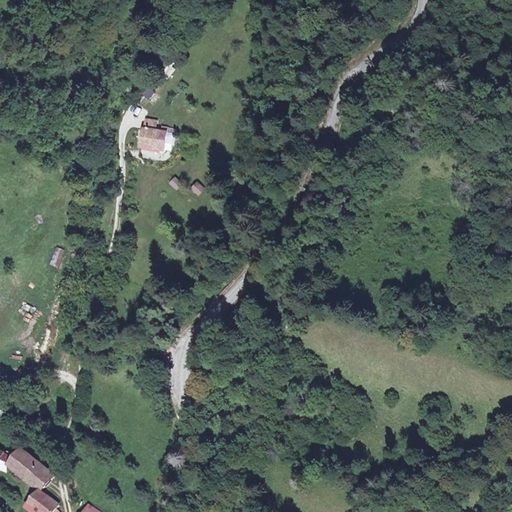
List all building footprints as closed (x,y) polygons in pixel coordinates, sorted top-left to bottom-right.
[(161,131),(171,132),(172,123),(162,123),(161,131)] [(183,132),(171,132),(161,131),(160,148),(182,148),(183,132)] [(169,185),(178,191),(183,183),(174,178),(169,185)] [(185,334),(173,333),(172,339),(183,341),(185,334)] [(58,476),(31,446),(18,459),(14,462),(42,495),(58,476)] [(11,457),(0,451),(0,468),(7,471),(11,457)] [(63,511),(64,511),(42,495),(30,509),(34,511),(63,511)]
